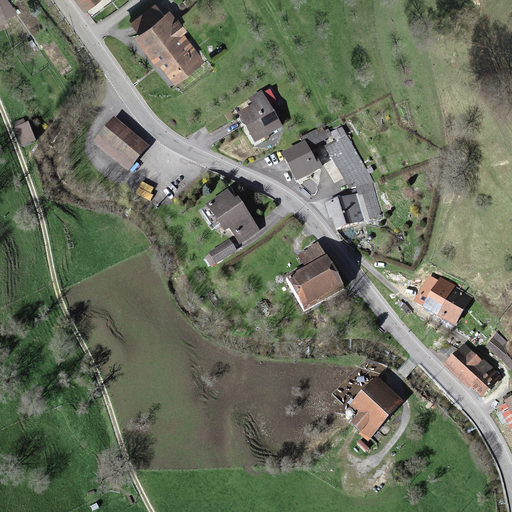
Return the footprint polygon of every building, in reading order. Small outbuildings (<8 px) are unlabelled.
[(72,0),(83,13),(100,0),(72,0)] [(138,38),(134,40),(171,88),(203,63),(167,16),(163,19),(155,8),(129,27),(138,38)] [(254,110),(237,119),(254,148),(280,133),(260,98),(250,104),(254,110)] [(147,146),(110,117),(92,140),(129,168),(147,146)] [(368,177),(347,136),(328,146),(349,187),(368,177)] [(303,148),(282,159),(295,185),(316,174),(303,148)] [(256,234),(235,205),(233,207),(225,196),(213,204),(217,210),(209,216),(225,237),(229,234),(239,247),(256,234)] [(354,199),(327,209),(336,234),(362,225),(354,199)] [(228,245),(209,257),(215,266),(234,254),(228,245)] [(323,264),(286,287),(304,315),(341,293),(323,264)] [(436,286),(420,315),(452,333),(468,303),(436,286)] [(268,303),(257,308),(264,324),(275,319),(268,303)] [(511,351),(488,332),(478,344),(511,372),(511,351)] [(465,349),(445,369),(479,403),(499,383),(465,349)] [(375,383),(350,411),(376,435),(401,408),(375,383)] [(511,396),(506,400),(507,403),(501,407),(509,420),(511,428),(511,396)]
